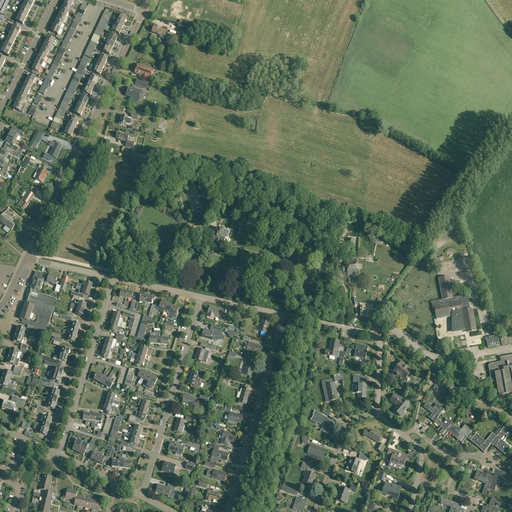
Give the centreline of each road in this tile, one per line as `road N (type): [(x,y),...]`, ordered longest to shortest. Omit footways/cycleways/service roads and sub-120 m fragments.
road 1 (tertiary): [(25,258),(144,11)]
road 2 (residential): [(141,497),(201,295)]
road 3 (residential): [(227,511),(283,314)]
road 4 (track): [(29,251),(150,277),(177,241),(200,232)]
road 5 (residential): [(59,455),(114,277)]
road 6 (residential): [(511,347),(432,360),(389,326),(371,334)]
road 7 (residential): [(376,415),(347,423),(315,511)]
